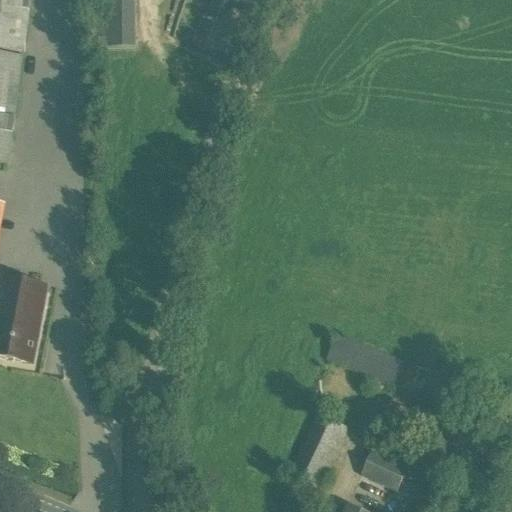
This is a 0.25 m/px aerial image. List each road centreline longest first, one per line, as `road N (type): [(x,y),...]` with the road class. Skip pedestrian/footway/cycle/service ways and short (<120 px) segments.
road 1 (unknown): [(93,511),(39,0)]
road 2 (unknown): [(146,511),(153,360),(225,113)]
